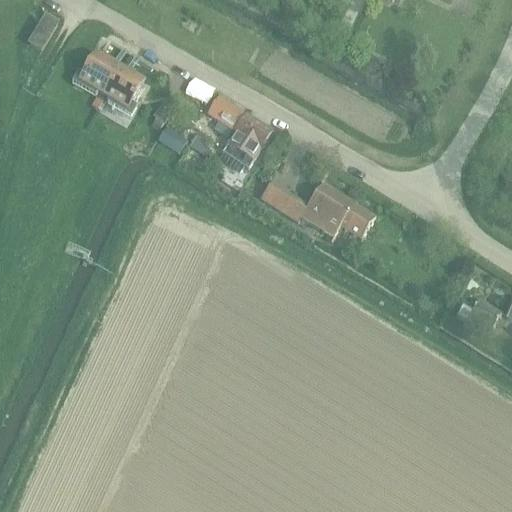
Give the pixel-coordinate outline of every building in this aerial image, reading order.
[(58,27),(46,20),(29,47),(41,54),(58,27)] [(95,101),(98,96),(105,101),(120,75),(116,73),(118,69),(109,63),(106,67),(95,60),(83,80),(78,76),(72,86),(95,101)] [(120,75),(105,101),(108,102),(105,107),(131,124),(137,113),(132,109),(144,90),(132,83),(135,78),(125,73),(123,77),(120,75)] [(194,82),(186,96),(206,106),(213,93),(194,82)] [(167,101),(153,121),(156,123),(150,130),(158,136),(164,128),(178,109),(167,101)] [(214,107),(207,118),(218,125),(213,132),(227,141),(232,133),(235,135),(246,118),(218,101),(214,107)] [(226,152),(223,157),(248,172),(253,165),(254,165),(273,134),(247,119),(246,118),(235,135),(236,136),(235,138),(230,145),(226,152)] [(167,130),(157,145),(178,159),(188,144),(167,130)] [(196,138),(189,150),(206,160),(209,154),(196,138)] [(290,197),(278,215),(297,228),(301,222),(333,243),(340,232),(360,245),(376,222),(356,209),(357,207),(325,186),(309,210),(290,197)] [(462,308),(456,318),(489,339),(503,317),(479,302),(472,314),(462,308)]
